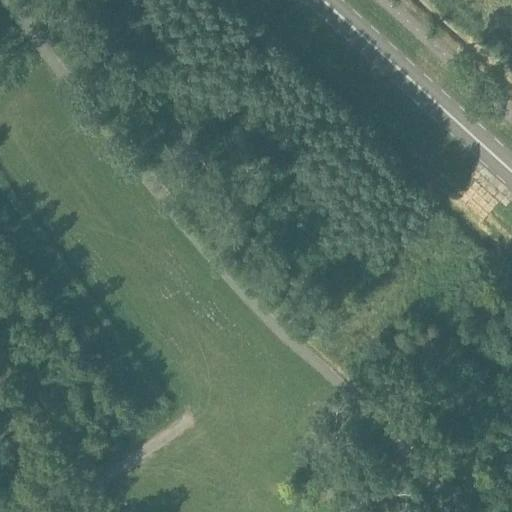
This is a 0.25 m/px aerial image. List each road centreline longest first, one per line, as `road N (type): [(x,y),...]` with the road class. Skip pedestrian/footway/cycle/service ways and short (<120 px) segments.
road 1 (primary): [(511,172),(322,0)]
road 2 (track): [(188,418),(72,502)]
road 3 (tertiary): [(79,511),(0,406)]
